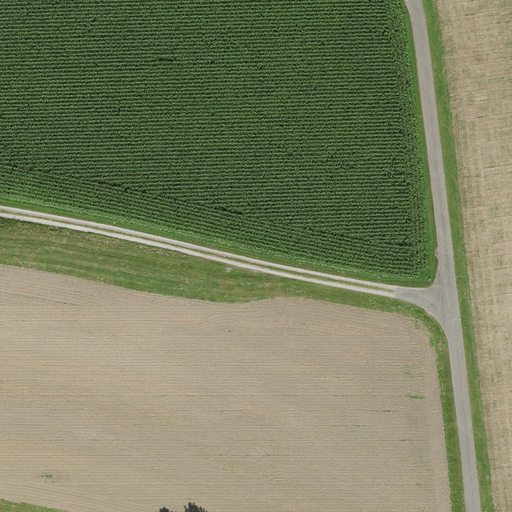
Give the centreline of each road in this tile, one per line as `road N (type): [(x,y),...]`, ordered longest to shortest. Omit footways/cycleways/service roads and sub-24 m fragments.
road 1 (track): [(413,0),(477,511)]
road 2 (track): [(449,311),(0,214)]
